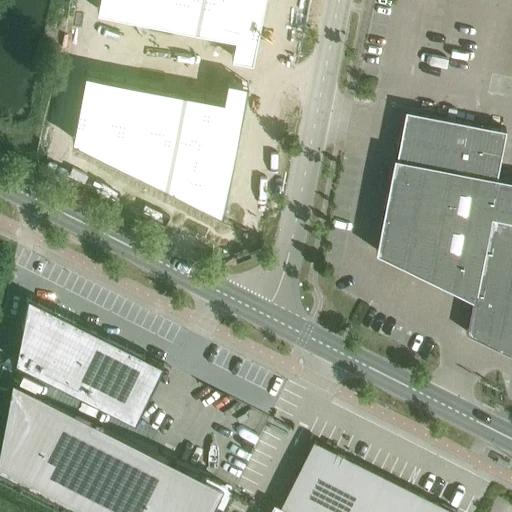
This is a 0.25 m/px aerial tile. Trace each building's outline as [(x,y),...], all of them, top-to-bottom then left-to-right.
[(100,0),(99,9),(237,36),(234,55),(254,59),(265,0),(100,0)] [(87,71),(74,140),(225,213),(237,148),(249,82),(227,78),(225,98),(102,74),(87,71)] [(395,155),(376,250),(474,298),(467,333),(469,334),(511,354),(511,177),(497,175),(501,155),(506,128),(406,108),(401,136),(397,155),(395,155)] [(29,296),(16,360),(135,420),(163,364),(29,296)] [(13,376),(0,440),(0,465),(92,511),(209,511),(224,483),(13,376)] [(314,439),(277,511),(453,511),(455,509),(314,439)]
